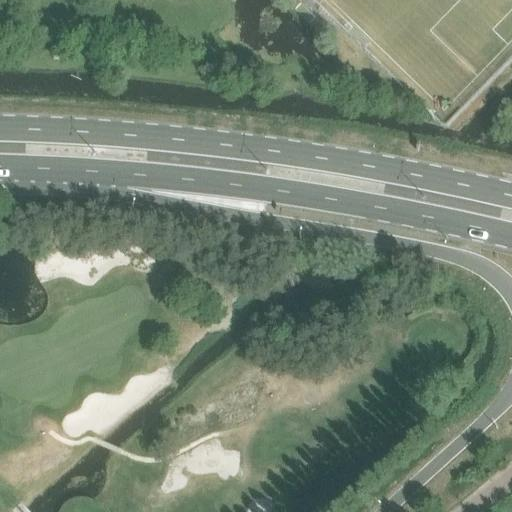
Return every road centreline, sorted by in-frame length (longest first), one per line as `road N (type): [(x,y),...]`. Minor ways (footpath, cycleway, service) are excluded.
road 1 (primary): [(511,198),(201,144),(0,130)]
road 2 (primary): [(61,171),(147,203),(461,258),(511,287)]
road 3 (primary): [(61,171),(364,205),(511,238)]
road 4 (primary): [(511,398),(390,511)]
